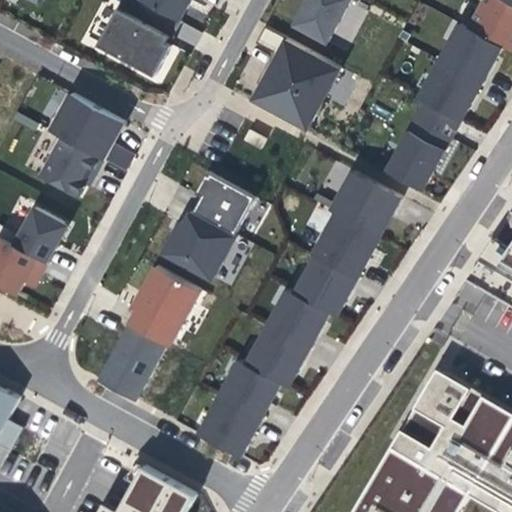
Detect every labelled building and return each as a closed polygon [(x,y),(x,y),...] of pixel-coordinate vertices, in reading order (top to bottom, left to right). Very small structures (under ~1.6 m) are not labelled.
[(145,0),(124,0),(112,24),(115,26),(105,45),(157,74),(167,56),(162,53),(168,42),(171,36),(173,37),(183,20),(181,19),(145,0)] [(145,0),(181,19),(191,0),(145,0)] [(351,0),(308,0),(304,9),(296,23),(329,41),(351,0)] [(504,45),(511,49),(511,1),(510,0),(485,0),(471,27),(504,45)] [(195,46),(202,32),(182,22),(175,36),(195,46)] [(462,22),(451,42),(455,45),(466,24),(462,22)] [(101,44),(105,45),(115,26),(112,24),(101,44)] [(451,42),(442,59),(484,82),(495,63),(504,45),(471,27),(466,24),(455,45),(451,42)] [(256,98),(310,126),(343,66),(267,25),(258,41),(276,51),(280,53),(264,83),(256,98)] [(173,45),(168,42),(162,53),(167,56),(170,51),(173,45)] [(259,81),(264,83),(280,53),(276,51),(269,64),(259,81)] [(484,82),(442,59),(433,76),(437,79),(426,99),(427,100),(462,119),(464,120),(476,97),(484,82)] [(422,97),(426,99),(437,79),(433,76),(422,97)] [(127,120),(74,92),(54,129),(64,135),(107,158),(128,170),(137,154),(115,142),(118,136),(127,120)] [(389,170),(424,189),(444,153),(462,119),(427,100),(389,170)] [(252,129),(246,139),(263,147),(268,138),(252,129)] [(107,158),(64,135),(43,174),(82,195),(88,183),(94,173),(98,175),(107,158)] [(339,189),(347,166),(336,162),(327,184),(339,189)] [(334,208),(339,211),(381,234),(383,235),(393,217),(404,195),(356,169),(334,208)] [(205,194),(197,210),(238,233),(258,196),(211,170),(204,182),(199,191),(205,194)] [(98,175),(94,173),(88,183),(92,185),(95,179),(98,175)] [(37,206),(17,244),(50,261),(58,247),(57,246),(61,237),(69,223),(37,206)] [(238,233),(197,210),(195,209),(188,222),(184,220),(167,251),(214,277),(238,233)] [(316,253),(360,276),(369,259),(375,249),(373,248),(381,234),(339,211),(316,253)] [(511,247),(496,236),(470,278),(511,303),(511,213),(511,214),(511,247)] [(17,244),(2,236),(0,240),(0,282),(20,293),(27,281),(32,271),(42,276),(50,261),(17,244)] [(360,276),(316,253),(299,285),(334,306),(343,311),(352,293),(360,276)] [(204,289),(159,265),(146,289),(136,307),(141,309),(133,323),(173,344),(204,289)] [(40,280),(42,276),(32,271),(27,281),(37,286),(40,280)] [(294,284),(268,330),(311,351),(322,329),(334,306),(294,284)] [(144,396),(173,344),(133,323),(122,342),(104,374),(144,396)] [(268,330),(253,359),(297,380),(305,365),(311,351),(268,330)] [(232,376),(222,395),(263,418),(275,397),(287,377),(253,359),(244,355),(241,358),(235,357),(227,372),(232,376)] [(440,367),(423,396),(430,400),(447,371),(440,367)] [(511,511),(511,409),(447,371),(430,400),(423,396),(355,511),(511,511)] [(0,436),(0,443),(12,450),(26,426),(10,417),(22,397),(9,390),(0,384),(0,432),(2,434),(0,436)] [(217,415),(206,435),(243,455),(254,436),(263,418),(222,395),(213,412),(217,415)] [(202,433),(206,435),(217,415),(213,412),(202,433)] [(166,475),(147,465),(123,509),(109,503),(103,511),(189,511),(200,494),(166,475)]
